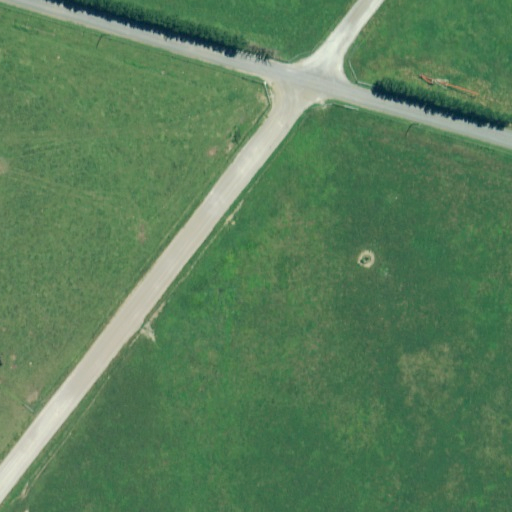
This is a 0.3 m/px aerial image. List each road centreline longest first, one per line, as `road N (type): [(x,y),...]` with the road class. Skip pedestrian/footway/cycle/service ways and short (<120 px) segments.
road 1 (track): [(0,483),(367,0)]
road 2 (unclassified): [(511,139),(45,0)]
